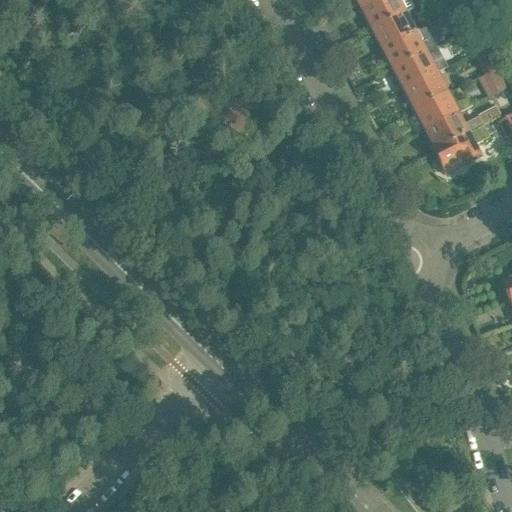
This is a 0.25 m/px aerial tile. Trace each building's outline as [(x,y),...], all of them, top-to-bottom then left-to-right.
[(352,0),(360,14),(387,0),(352,0)] [(387,0),(360,14),(371,35),(403,18),(402,17),(415,10),(409,0),(387,0)] [(494,10),(503,24),(511,18),(511,7),(508,2),(494,10)] [(430,27),(440,22),(435,13),(425,19),(430,27)] [(403,18),(371,35),(382,55),(417,36),(412,27),(409,29),(403,18)] [(417,36),(382,55),(393,76),(438,52),(427,31),(417,36)] [(474,57),(487,50),(476,31),(463,38),(474,57)] [(484,77),(497,70),(487,50),(474,57),(484,77)] [(438,52),(393,76),(403,95),(438,76),(437,75),(447,70),(438,52)] [(497,70),(484,77),(477,81),(488,100),(508,89),(497,70)] [(438,76),(403,95),(413,115),(445,98),(439,88),(441,87),(443,86),(438,76)] [(445,98),(413,115),(424,135),(455,118),(457,117),(459,116),(459,115),(472,108),(468,99),(454,107),(451,109),(445,98)] [(455,118),(424,135),(431,149),(429,150),(432,156),(466,138),(481,130),(483,129),(500,120),(495,110),(476,120),(477,121),(478,123),(473,125),(462,131),(455,118)] [(511,114),(495,125),(505,143),(511,139),(511,114)] [(466,138),(432,156),(443,177),(477,159),(472,150),(487,142),(481,130),(466,138)] [(511,281),(502,285),(509,305),(511,303),(511,281)]
